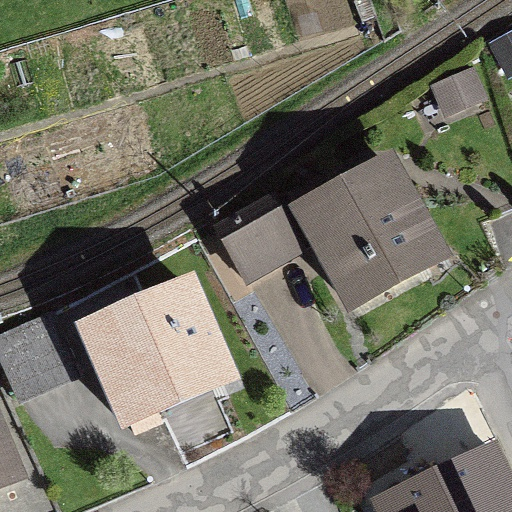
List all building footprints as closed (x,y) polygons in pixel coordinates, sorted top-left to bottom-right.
[(388,165),(300,214),(352,306),(439,258),(388,165)] [(300,252),(272,200),(218,230),(247,283),(300,252)] [(229,381),(189,288),(85,333),(125,426),(130,424),(134,433),(160,422),(156,413),(229,381)] [(78,372),(53,315),(0,338),(0,356),(18,398),(78,372)] [(0,483),(15,477),(0,441),(0,483)] [(416,487),(380,504),(384,511),(511,511),(511,498),(490,451),(448,472),(443,462),(411,477),(416,487)]
